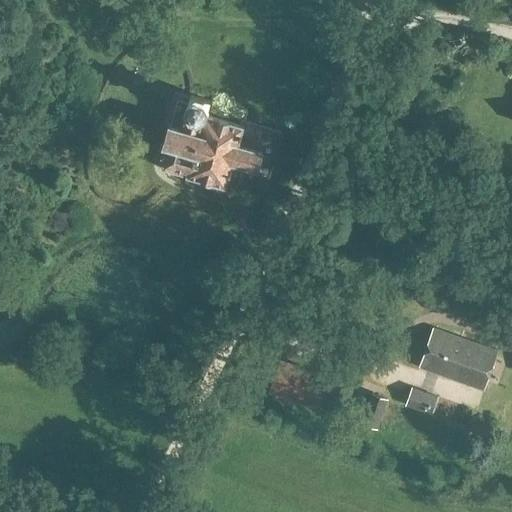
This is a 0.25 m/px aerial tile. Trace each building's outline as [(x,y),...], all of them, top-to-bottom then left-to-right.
[(170,122),(164,143),(165,154),(171,166),(188,171),(188,173),(221,183),(226,184),(228,177),(265,187),(281,131),(242,118),(241,124),(206,112),(210,98),(190,92),(190,93),(175,90),(166,121),(170,122)] [(433,327),(420,364),(483,387),(496,350),(433,327)] [(280,358),(268,390),(317,408),(329,376),(280,358)] [(412,388),(405,408),(431,417),(438,396),(412,388)] [(372,393),(361,426),(376,431),(387,398),(372,393)]
